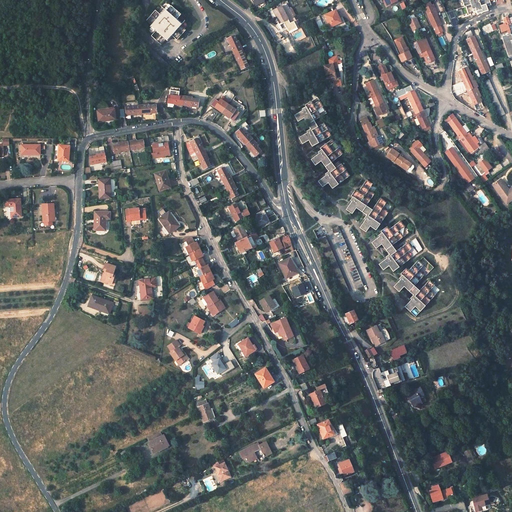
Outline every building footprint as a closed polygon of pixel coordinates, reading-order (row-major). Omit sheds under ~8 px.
[(478,0),(463,0),(465,7),(471,5),(473,12),(476,11),(477,14),(483,12),(487,11),(486,7),(490,6),(488,0),(484,0),(479,2),(478,0)] [(155,11),(146,20),(151,25),(150,26),(155,31),(151,36),(161,44),(165,39),(166,40),(171,35),(175,31),(180,25),(184,21),(179,16),(180,15),(170,6),(166,11),(162,7),(157,13),(155,11)] [(281,6),(273,10),(280,23),(288,18),(281,6)] [(333,6),(324,11),(326,14),(325,15),(330,27),(341,22),(336,10),(335,10),(333,6)] [(441,25),(435,10),(427,13),(434,28),(433,29),(435,34),(442,31),(440,25),(441,25)] [(456,17),(454,14),(448,17),(452,26),(457,24),(454,18),(456,17)] [(511,24),(511,17),(508,19),(507,16),(503,17),(506,26),(511,24)] [(420,27),(416,17),(408,20),(413,30),(420,27)] [(493,31),(490,23),(480,27),(483,35),(493,31)] [(175,31),(180,36),(185,30),(180,25),(175,31)] [(391,36),(387,30),(383,32),(386,36),(389,41),(392,40),(391,36)] [(175,31),(171,35),(176,39),(180,36),(175,31)] [(479,49),(474,36),(472,37),(470,31),(465,33),(467,39),(466,39),(482,74),(489,71),(483,56),(484,55),(481,48),(479,49)] [(511,37),(510,32),(505,33),(506,35),(502,36),(509,58),(511,56),(511,37)] [(129,38),(160,66),(164,69),(168,64),(134,33),(129,38)] [(242,48),(240,43),(238,44),(234,35),(227,38),(234,52),(242,48)] [(411,57),(403,39),(396,42),(401,54),(399,55),(401,61),(411,57)] [(434,59),(425,39),(417,42),(417,40),(413,42),(414,44),(410,45),(413,50),(416,49),(420,58),(424,56),(426,62),(434,59)] [(234,52),(241,68),(248,65),(243,54),(244,53),(242,48),(234,52)] [(340,80),(336,64),(340,63),(340,61),(338,61),(337,57),(327,59),(329,65),(323,66),(328,83),(333,81),(339,80),(340,80)] [(384,64),(378,66),(388,87),(394,85),(396,84),(394,80),(390,72),(388,73),(384,64)] [(471,79),(466,68),(458,71),(474,105),(479,103),(481,102),(472,82),(474,82),(473,78),(471,79)] [(396,79),(394,80),(396,84),(394,85),(388,87),(389,89),(398,85),(396,79)] [(501,108),(489,79),(483,82),(495,110),(494,111),(497,117),(505,114),(502,107),(501,108)] [(387,111),(373,80),(365,83),(370,93),(367,94),(368,97),(371,95),(376,107),(374,108),(377,115),(387,111)] [(406,93),(404,88),(395,91),(398,99),(400,98),(399,96),(402,95),(406,93)] [(415,113),(423,110),(414,90),(406,93),(408,97),(415,113)] [(184,96),(179,95),(178,96),(169,94),(167,102),(183,105),(184,96)] [(183,105),(198,107),(199,99),(189,98),(189,96),(184,96),(183,105)] [(211,104),(222,112),(228,104),(227,104),(229,101),(222,96),(220,99),(219,98),(217,100),(215,99),(211,104)] [(326,113),(317,97),(305,104),(306,108),(294,115),(298,121),(304,118),(311,130),(298,137),(302,144),(308,140),(312,146),(331,135),(322,120),(316,123),(314,120),(326,113)] [(141,114),(157,112),(156,105),(146,106),(146,104),(140,105),(141,114)] [(222,112),(234,120),(238,114),(234,112),(236,109),(228,104),(222,112)] [(140,105),(135,105),(135,106),(125,107),(126,115),(141,114),(140,105)] [(98,121),(116,119),(114,108),(97,110),(98,121)] [(430,125),(423,110),(415,113),(412,115),(412,117),(416,115),(422,128),(430,125)] [(456,140),(460,138),(466,133),(469,131),(464,124),(462,126),(452,114),(444,120),(447,123),(448,122),(458,135),(454,137),(456,140)] [(381,143),(383,143),(379,136),(378,136),(374,126),(372,127),(370,122),(369,123),(366,117),(361,119),(363,125),(362,126),(369,142),(365,144),(367,149),(373,147),(381,143)] [(385,125),(382,118),(375,121),(379,128),(385,125)] [(253,138),(249,134),(248,135),(241,127),(236,132),(246,144),(253,138)] [(471,139),(466,133),(460,138),(471,153),(471,152),(472,154),(474,152),(473,151),(475,150),(476,151),(478,149),(477,148),(475,144),(478,142),(473,137),(471,139)] [(153,159),(170,155),(166,135),(151,138),(154,153),(152,154),(153,159)] [(202,147),(197,138),(186,143),(192,157),(197,155),(205,151),(203,146),(202,147)] [(246,144),(256,156),(262,151),(255,144),(256,143),(253,138),(246,144)] [(130,150),(145,147),(143,139),(133,141),(133,140),(128,141),(130,150)] [(343,153),(332,139),(320,147),(322,150),(311,159),(315,165),(320,161),(329,172),(318,181),(322,187),(328,182),(332,188),(350,175),(339,161),(333,165),(331,162),(343,153)] [(408,148),(424,166),(429,161),(426,158),(427,157),(423,152),(426,149),(417,140),(408,148)] [(128,141),(123,142),(123,143),(113,145),(115,153),(130,150),(128,141)] [(489,148),(484,142),(480,146),(484,152),(489,148)] [(40,145),(22,144),(21,154),(40,154),(40,145)] [(70,146),(59,145),(58,160),(68,161),(70,146)] [(106,161),(103,146),(98,147),(99,150),(95,151),(96,155),(89,156),(91,164),(106,161)] [(474,178),(452,147),(445,152),(467,183),(468,183),(474,178)] [(411,164),(400,156),(401,154),(392,148),(386,156),(406,171),(407,171),(409,172),(410,172),(414,168),(414,166),(411,164)] [(199,159),(204,169),(211,165),(206,156),(207,155),(205,151),(197,155),(199,159)] [(474,166),(481,176),(478,178),(482,183),(488,179),(485,175),(488,173),(487,171),(491,167),(485,158),(476,165),(473,161),(469,164),(471,168),(474,166)] [(113,170),(122,168),(120,161),(111,162),(113,170)] [(233,180),(230,175),(229,176),(225,167),(218,170),(225,184),(233,180)] [(155,174),(160,190),(169,187),(167,179),(168,179),(166,171),(155,174)] [(100,198),(114,197),(113,179),(99,180),(100,198)] [(373,184),(366,179),(358,191),(355,189),(351,195),(354,197),(346,209),(352,213),(356,208),(368,215),(359,227),(366,232),(370,226),(376,230),(388,212),(382,208),(386,202),(380,197),(372,209),(366,205),(374,193),(368,189),(373,184)] [(506,204),(511,199),(511,187),(509,190),(504,183),(503,183),(500,179),(492,184),(506,204)] [(225,184),(232,198),(238,194),(234,185),(235,184),(233,180),(225,184)] [(259,207),(266,203),(263,197),(256,201),(259,207)] [(20,199),(4,200),(5,206),(11,205),(11,207),(11,217),(21,216),(20,199)] [(240,212),(236,203),(229,207),(236,221),(250,214),(247,209),(242,212),(240,212)] [(42,204),(43,221),(45,221),(52,220),(53,220),(52,213),(54,212),(54,204),(42,204)] [(140,218),(146,217),(145,209),(139,209),(139,208),(126,209),(128,222),(131,221),(131,220),(140,219),(140,218)] [(265,210),(258,213),(260,217),(255,219),(258,226),(271,219),(270,217),(269,217),(265,210)] [(95,230),(106,230),(106,218),(110,218),(110,212),(95,212),(95,230)] [(174,218),(169,212),(160,219),(170,233),(178,227),(173,219),(174,218)] [(404,227),(400,220),(389,229),(387,226),(381,230),(383,233),(371,242),(376,248),(381,244),(390,255),(379,264),(383,269),(389,265),(393,271),(410,258),(406,252),(412,248),(407,242),(396,251),(391,245),(403,236),(399,231),(404,227)] [(233,231),(238,241),(248,236),(243,226),(233,231)] [(363,285),(338,226),(332,229),(357,288),(363,285)] [(283,227),(275,232),(277,236),(285,232),(283,227)] [(279,237),(270,242),(275,251),(282,247),(283,248),(291,245),(288,236),(279,238),(279,237)] [(349,292),(325,236),(319,238),(343,294),(349,292)] [(195,251),(197,250),(198,250),(198,249),(200,249),(198,245),(197,242),(195,242),(193,243),(190,237),(184,237),(189,245),(186,247),(189,254),(190,253),(192,252),(195,251)] [(252,247),(247,237),(235,243),(241,253),(252,247)] [(189,254),(193,261),(196,259),(198,264),(202,262),(200,257),(202,256),(203,255),(202,252),(200,249),(198,249),(198,250),(197,250),(195,251),(192,252),(190,253),(189,254)] [(286,278),(297,273),(290,258),(279,263),(286,278)] [(423,265),(418,260),(408,270),(405,268),(400,273),(403,275),(393,286),(399,291),(404,286),(414,296),(404,306),(410,311),(415,306),(420,311),(435,295),(430,290),(434,285),(429,280),(419,290),(414,285),(424,275),(418,270),(423,265)] [(204,275),(208,273),(209,273),(210,272),(212,271),(209,267),(208,264),(206,265),(205,266),(202,262),(198,264),(200,268),(197,269),(201,276),(204,275)] [(103,281),(113,284),(116,274),(114,274),(117,266),(106,263),(103,271),(104,271),(106,272),(103,281)] [(208,273),(204,275),(201,276),(204,283),(207,282),(210,287),(214,284),(211,280),(213,279),(215,278),(213,275),(212,271),(210,272),(209,273),(208,273)] [(157,286),(156,278),(139,280),(142,299),(153,297),(152,287),(157,286)] [(302,283),(292,288),(296,297),(306,293),(302,283)] [(205,297),(209,304),(208,306),(214,314),(223,309),(217,300),(219,299),(214,291),(205,297)] [(113,302),(93,295),(88,306),(101,310),(102,309),(110,312),(113,302)] [(266,312),(276,307),(269,295),(259,300),(266,312)] [(225,307),(220,299),(219,299),(217,300),(223,309),(225,307)] [(344,315),(345,316),(346,315),(350,323),(357,319),(353,310),(344,315)] [(198,333),(202,325),(203,326),(205,321),(195,316),(189,328),(198,333)] [(291,331),(286,317),(271,323),(276,335),(279,336),(283,335),(285,339),(290,337),(288,332),(291,331)] [(231,328),(238,322),(235,319),(228,325),(231,328)] [(376,345),(385,341),(382,335),(380,331),(379,331),(376,326),(366,330),(370,338),(372,337),(376,345)] [(252,345),(248,337),(238,343),(246,355),(255,349),(252,345)] [(183,355),(178,348),(180,347),(181,346),(177,341),(168,347),(172,352),(170,353),(175,361),(176,361),(178,359),(181,364),(188,359),(185,354),(183,355)] [(255,349),(246,355),(245,356),(246,358),(259,350),(255,344),(252,345),(255,349)] [(406,352),(403,345),(390,350),(394,359),(400,357),(399,355),(406,352)] [(208,362),(215,374),(224,369),(218,358),(220,357),(217,352),(208,357),(211,361),(208,362)] [(300,373),(309,368),(302,355),(294,359),(297,365),(296,366),(300,373)] [(399,365),(396,366),(401,379),(390,383),(390,385),(404,380),(401,370),(399,365)] [(396,366),(380,372),(385,387),(390,385),(390,383),(401,379),(396,366)] [(268,372),(265,367),(255,373),(264,387),(273,381),(267,372),(268,372)] [(199,388),(204,387),(204,380),(199,380),(199,375),(195,377),(195,390),(199,388)] [(329,394),(324,384),(316,387),(317,390),(310,394),(316,408),(326,403),(323,396),(329,394)] [(426,401),(420,387),(407,393),(413,406),(426,401)] [(212,418),(209,409),(210,409),(208,403),(198,407),(203,422),(212,418)] [(332,427),(329,420),(317,424),(319,428),(321,427),(322,430),(320,431),(323,438),(333,434),(330,427),(332,427)] [(160,431),(148,437),(150,441),(162,436),(160,431)] [(168,443),(164,435),(162,436),(150,441),(148,442),(153,453),(161,449),(160,447),(168,443)] [(272,453),(266,441),(259,445),(257,446),(256,444),(239,452),(242,458),(246,456),(249,461),(257,457),(254,451),(260,448),(263,454),(262,454),(264,457),(272,453)] [(451,461),(447,451),(430,458),(434,467),(442,464),(443,465),(451,461)] [(327,461),(336,457),(335,454),(334,452),(324,456),(327,461)] [(213,467),(215,467),(217,471),(220,478),(229,474),(222,459),(212,463),(213,467)] [(344,475),(354,471),(349,459),(339,463),(341,467),(338,468),(340,473),(343,472),(344,475)] [(220,481),(230,476),(229,474),(220,478),(217,471),(215,472),(220,481)] [(433,502),(453,495),(450,488),(440,491),(438,485),(431,487),(432,490),(429,491),(433,502)] [(472,498),(476,511),(482,510),(481,506),(485,505),(489,504),(486,494),(472,498)]
